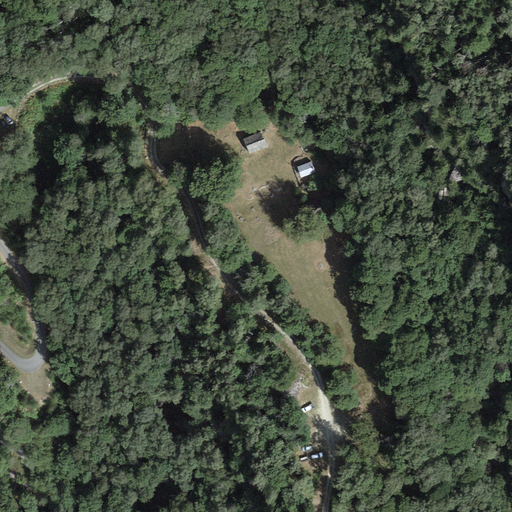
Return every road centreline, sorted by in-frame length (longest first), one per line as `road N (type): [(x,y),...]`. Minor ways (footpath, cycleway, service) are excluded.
road 1 (track): [(326,511),(333,432),(323,391),(293,343),(216,265),(190,199),(156,163),(143,98),(106,78),(69,75),(0,108)]
road 2 (track): [(0,244),(24,279),(43,347),(28,367),(0,348)]
